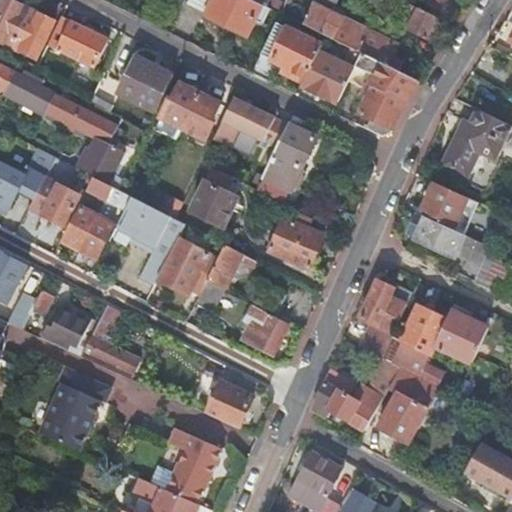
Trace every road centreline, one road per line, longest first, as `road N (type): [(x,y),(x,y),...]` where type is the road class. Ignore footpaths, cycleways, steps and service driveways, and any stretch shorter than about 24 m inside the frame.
road 1 (residential): [(75,0),(402,158)]
road 2 (residential): [(300,392),(0,239)]
road 3 (residential): [(288,420),(451,511)]
road 4 (residential): [(498,0),(402,158)]
road 5 (residential): [(365,243),(300,392)]
road 6 (residential): [(511,311),(365,243)]
